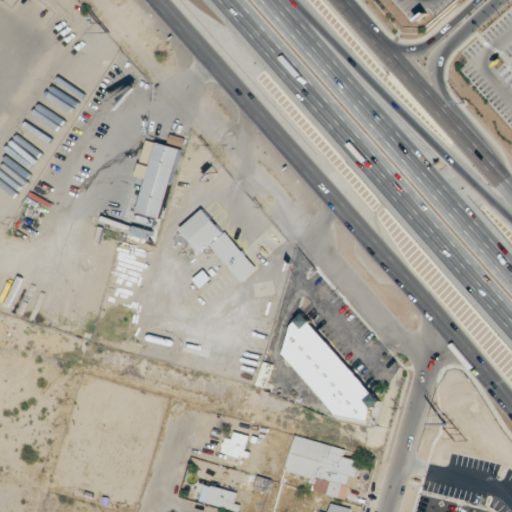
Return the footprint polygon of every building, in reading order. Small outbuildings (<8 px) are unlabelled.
[(164,219),(182,148),(157,142),(139,213),(164,219)] [(179,230),(199,254),(211,244),(242,281),(257,269),(205,207),(179,230)] [(213,278),(206,269),(194,278),(202,287),(213,278)] [(372,421),(374,409),(382,402),(307,316),(303,315),(293,323),(287,356),(337,415),(372,421)] [(249,433),(224,433),(224,457),(249,457),(249,433)] [(346,449),(294,436),(285,473),(318,481),(315,492),(346,500),(349,487),(357,489),(364,462),(344,457),(346,449)] [(326,511),(352,511),(353,510),(330,502),(326,511)]
